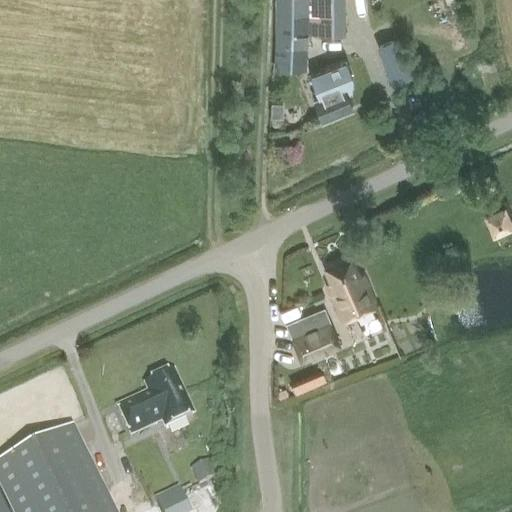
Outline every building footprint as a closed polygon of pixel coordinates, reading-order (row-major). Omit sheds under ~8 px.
[(273,0),(273,69),(305,69),(308,34),(345,36),(343,0),(273,0)] [(314,98),(322,119),(352,107),(343,86),(353,82),(345,63),(311,77),(319,96),(314,98)] [(342,322),(377,306),(363,275),(359,277),(351,257),(324,268),(333,289),(329,290),(331,294),(331,295),(342,322)] [(322,292),(311,297),(314,305),(325,300),(322,292)] [(291,324),(297,338),(292,340),(300,362),(339,346),(324,311),(291,324)] [(330,371),(298,384),(301,392),(334,379),(330,371)] [(192,417),(172,373),(146,385),(150,395),(117,410),(130,436),(162,421),(166,429),(192,417)] [(113,511),(73,430),(0,465),(0,511),(113,511)] [(203,483),(219,479),(214,462),(199,466),(203,483)]
